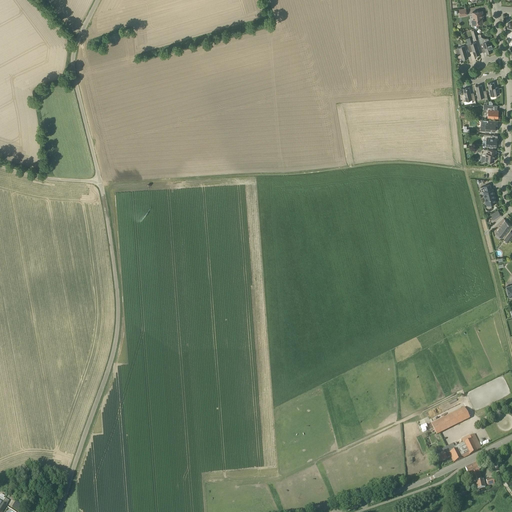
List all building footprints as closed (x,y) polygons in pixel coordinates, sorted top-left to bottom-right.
[(476,28),(478,28),(479,27),(478,24),(482,23),(481,15),(483,15),(482,11),(472,12),(474,24),(474,27),(476,28)] [(484,48),(486,54),(492,52),(489,41),(483,42),(481,37),(478,38),(480,43),(482,50),(482,49),(482,48),(484,48)] [(474,56),(480,54),(476,42),(467,45),(470,52),(469,51),(472,50),(474,56)] [(468,58),(465,46),(456,48),(458,55),(458,54),(460,54),(462,60),(468,58)] [(495,88),(494,82),(488,84),(490,96),(491,98),(492,99),(495,98),(496,97),(496,95),(500,94),(498,88),(495,88)] [(483,91),(482,85),(475,86),(478,98),(484,97),(484,100),(488,99),(486,90),(483,91)] [(471,93),(469,87),(463,88),(465,101),(472,100),(475,100),(475,99),(474,93),(471,93)] [(498,118),(498,110),(497,110),(497,105),(483,105),(483,109),(488,110),(488,117),(498,118)] [(480,130),(495,132),(495,127),(497,127),(497,121),(484,120),(483,126),(481,126),(480,130)] [(496,147),(496,138),(490,138),(491,135),(484,134),(484,140),(486,140),(486,146),(496,147)] [(496,154),(496,150),(483,149),(483,152),(482,152),(481,161),(486,162),(486,160),(494,161),(495,154),(496,154)] [(491,189),(490,184),(483,186),(484,186),(480,187),(482,194),(484,193),(487,205),(489,204),(490,206),(494,204),(493,203),(496,202),(495,197),(494,197),(493,194),(494,194),(493,188),(491,189)] [(493,219),(501,214),(498,210),(490,215),(493,219)] [(502,237),(511,224),(505,220),(496,232),(502,237)] [(432,423),(431,424),(437,435),(470,419),(464,407),(432,423)] [(481,449),(479,444),(475,435),(462,441),(463,443),(457,446),(454,447),(453,444),(440,450),(442,454),(436,456),(440,463),(447,460),(446,459),(451,457),(453,463),(463,458),(469,455),(477,451),(481,449)] [(478,472),(478,471),(481,469),(478,463),(465,468),(468,475),(470,475),(472,484),(476,483),(478,490),(485,488),(485,487),(494,484),(493,478),(482,481),(479,472),(478,472)] [(15,501),(11,507),(18,511),(22,506),(15,501)]
